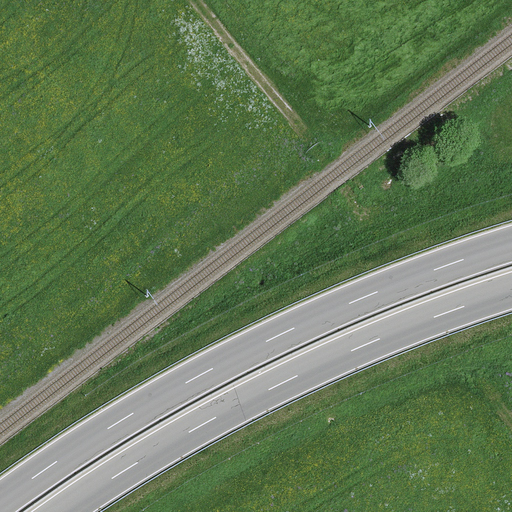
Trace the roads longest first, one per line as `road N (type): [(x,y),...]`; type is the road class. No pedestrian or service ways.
road 1 (motorway): [(511,243),(320,315),(219,364),(0,502)]
road 2 (motorway): [(62,511),(249,399),(511,290)]
